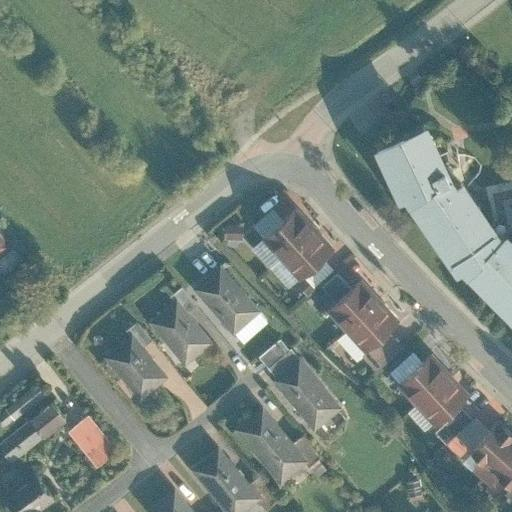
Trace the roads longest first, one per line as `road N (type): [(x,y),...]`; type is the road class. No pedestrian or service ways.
road 1 (residential): [(511,384),(373,240),(273,157)]
road 2 (residential): [(45,326),(273,157)]
road 3 (residential): [(470,0),(273,157)]
road 4 (residential): [(45,326),(157,451)]
